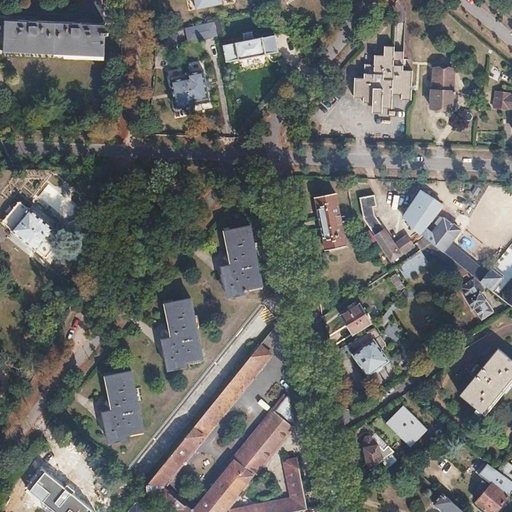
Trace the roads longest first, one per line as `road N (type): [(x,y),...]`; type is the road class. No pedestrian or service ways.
road 1 (residential): [(285,155),(354,511)]
road 2 (residential): [(241,155),(64,382)]
road 3 (residential): [(127,151),(64,382)]
road 4 (residential): [(511,166),(285,155)]
road 5 (residential): [(372,0),(241,155)]
road 6 (residential): [(135,0),(127,151)]
road 7 (residential): [(127,151),(0,146)]
